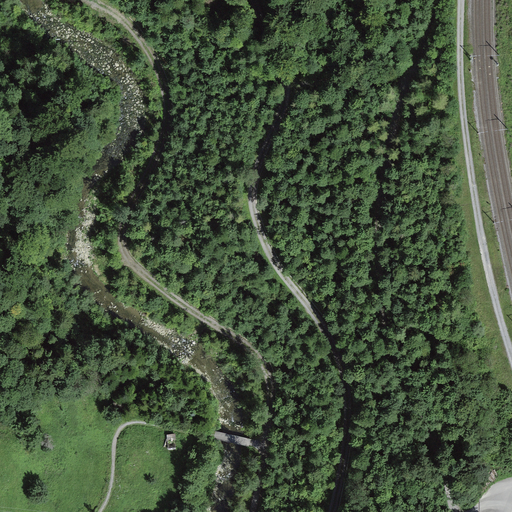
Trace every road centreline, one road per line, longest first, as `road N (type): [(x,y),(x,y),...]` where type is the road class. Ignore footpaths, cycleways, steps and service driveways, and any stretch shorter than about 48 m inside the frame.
road 1 (track): [(253,0),(285,73),(285,107),(254,172),(252,213),(281,273),(335,347),(344,379),(350,413),(332,511)]
road 2 (track): [(96,7),(144,40),(167,100),(164,137),(124,226),(127,255),(263,363),(270,376),(267,446)]
road 3 (track): [(435,0),(388,142),(376,260),(399,377),(427,420),(455,511)]
road 4 (track): [(511,357),(490,284),(463,117),(461,0)]
road 5 (track): [(210,434),(267,446),(252,511)]
